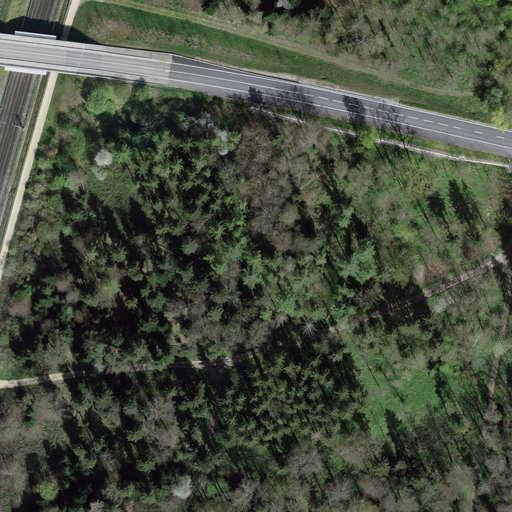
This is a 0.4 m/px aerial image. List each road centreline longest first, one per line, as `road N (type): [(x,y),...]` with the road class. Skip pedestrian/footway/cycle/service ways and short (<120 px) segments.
road 1 (track): [(0,383),(220,362),(385,311),(511,253)]
road 2 (secondary): [(511,139),(202,75),(0,49)]
road 3 (track): [(511,87),(445,93),(109,0)]
road 4 (track): [(0,269),(75,0)]
road 5 (track): [(511,280),(470,511)]
road 6 (track): [(220,362),(199,511)]
